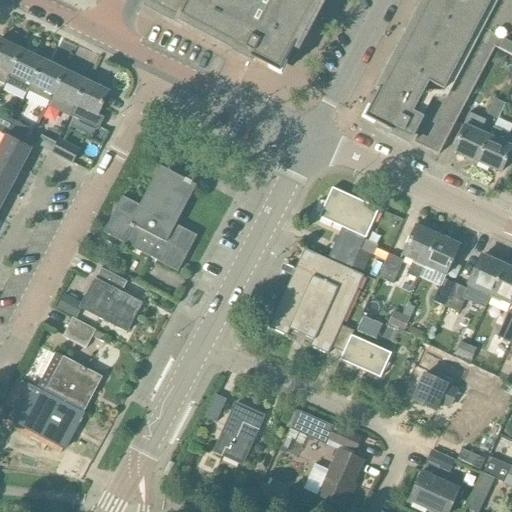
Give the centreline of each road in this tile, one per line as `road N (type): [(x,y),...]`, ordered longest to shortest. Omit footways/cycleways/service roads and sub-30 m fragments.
road 1 (residential): [(163,68),(0,367)]
road 2 (residential): [(376,511),(407,438),(200,346)]
road 3 (tertiary): [(200,346),(310,137)]
road 4 (tertiary): [(511,229),(310,137)]
road 5 (tertiary): [(108,511),(200,346)]
road 6 (tertiary): [(310,137),(163,68)]
road 7 (unclassified): [(310,137),(383,0)]
